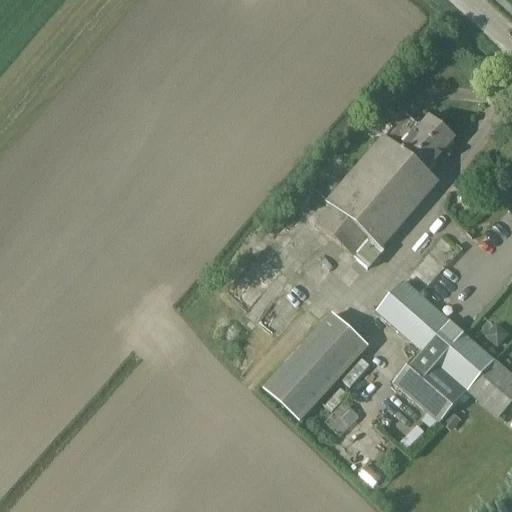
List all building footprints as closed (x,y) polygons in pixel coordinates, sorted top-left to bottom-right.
[(425,173),(454,140),(428,118),(418,129),(402,115),(390,129),(392,131),(383,140),(382,139),(325,204),(329,208),(314,225),(353,259),(368,241),(381,252),(439,185),(425,173)] [(451,414),(469,393),(495,363),(484,353),(425,301),(403,282),(377,313),(421,352),(393,385),(428,415),(438,424),(440,426),(441,425),(451,414)] [(264,392),(299,424),(367,349),(331,317),(264,392)] [(511,404),(511,377),(495,363),(469,393),(499,419),(511,404)] [(343,404),(334,415),(349,429),(358,418),(343,404)] [(451,414),(441,425),(450,433),(460,422),(451,414)] [(428,415),(421,423),(431,432),(438,424),(428,415)] [(366,467),(358,476),(372,489),(380,480),(366,467)]
